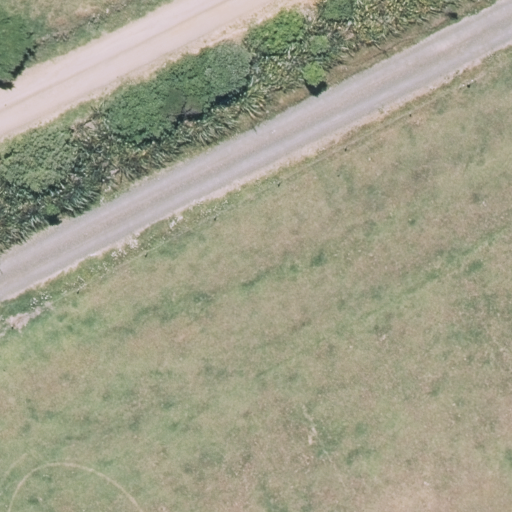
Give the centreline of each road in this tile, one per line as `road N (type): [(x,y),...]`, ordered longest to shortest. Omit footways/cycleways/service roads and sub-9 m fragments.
road 1 (track): [(0,285),(511,22)]
road 2 (track): [(221,0),(0,108)]
